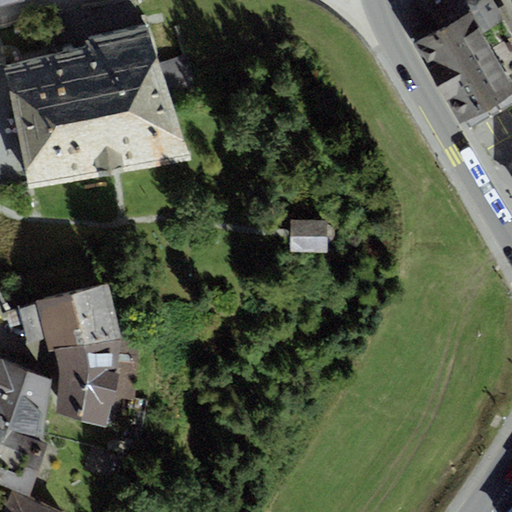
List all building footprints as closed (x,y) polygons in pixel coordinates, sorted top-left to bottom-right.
[(0,0),(0,9),(25,2),(24,0),(0,0)] [(511,34),(492,0),(419,0),(410,5),(422,26),(412,31),(418,41),(413,44),(460,124),(466,120),(471,129),(511,105),(511,34)] [(87,50),(4,67),(12,110),(20,150),(28,183),(29,190),(190,161),(148,28),(86,42),(87,50)] [(328,221),(291,221),(291,254),(328,254),(328,221)] [(107,285),(7,312),(10,328),(23,325),(28,344),(46,340),(48,352),(55,351),(60,377),(58,413),(112,428),(124,340),(107,285)] [(0,485),(30,497),(47,445),(43,442),(53,381),(0,360),(0,485)] [(54,511),(11,492),(3,511),(54,511)]
